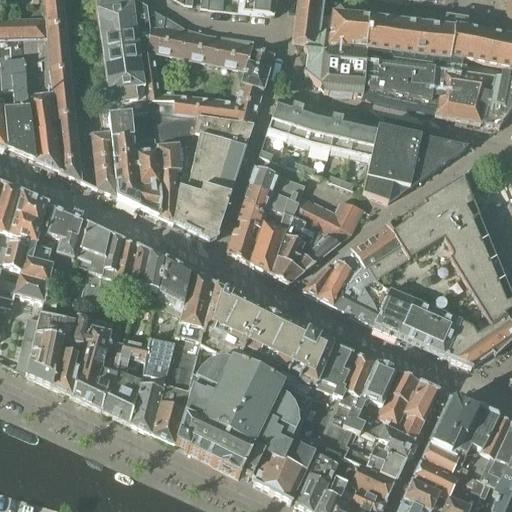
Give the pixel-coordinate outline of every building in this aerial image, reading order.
[(61,11),(60,0),(41,0),(42,13),(61,11)] [(145,55),(145,30),(146,12),(126,0),(93,0),(107,102),(100,103),(101,109),(102,121),(106,120),(125,119),(125,116),(144,116),(142,100),(139,77),(136,55),(145,55)] [(276,3),(276,0),(243,0),(242,15),(239,14),(238,14),(238,16),(239,16),(274,20),(275,3),(276,3)] [(511,41),(502,39),(465,32),(466,23),(444,19),(442,31),(366,21),(366,23),(363,23),(363,20),(330,18),(328,32),(325,50),(317,48),(320,31),(322,17),(324,2),(326,2),(326,0),(296,0),(291,46),(306,47),(306,49),(302,52),(306,57),(305,73),(303,74),(323,98),(339,99),(352,100),(352,99),(353,99),(354,100),(362,94),(360,101),(361,102),(434,119),(434,120),(480,129),(480,127),(482,130),(497,133),(511,110),(511,87),(439,74),(440,63),(448,64),(511,75),(511,41)] [(511,9),(506,8),(502,39),(511,41),(511,9)] [(42,13),(43,22),(44,28),(63,26),(61,11),(42,13)] [(161,30),(162,21),(146,12),(145,30),(161,30)] [(322,17),(320,31),(328,32),(330,18),(322,17)] [(145,30),(145,55),(145,61),(153,62),(152,54),(163,57),(167,37),(170,38),(172,27),(162,21),(161,30),(145,30)] [(45,42),(44,28),(43,22),(0,23),(0,43),(21,43),(45,42)] [(63,26),(44,28),(45,42),(64,40),(63,26)] [(183,34),(172,27),(170,38),(167,37),(163,57),(179,60),(185,34),(183,34)] [(201,39),(185,34),(179,60),(193,62),(196,63),(201,39)] [(204,40),(201,39),(196,63),(212,68),(218,42),(204,40)] [(64,40),(45,42),(47,57),(66,55),(64,40)] [(45,42),(21,43),(33,165),(39,168),(40,167),(53,173),(58,176),(57,163),(55,147),(54,131),(52,116),(51,102),(50,88),(48,73),(47,57),(45,42)] [(218,42),(212,68),(229,72),(234,44),(218,42)] [(33,165),(21,43),(0,43),(0,96),(1,96),(5,153),(33,165)] [(234,44),(229,72),(240,75),(244,62),(249,64),(252,54),(253,47),(234,44)] [(252,54),(249,64),(245,73),(256,75),(258,71),(269,74),(274,57),(252,54)] [(66,55),(47,57),(48,73),(67,71),(66,55)] [(145,61),(145,55),(136,55),(139,77),(155,77),(153,62),(145,61)] [(241,78),(240,83),(253,86),(252,90),(263,93),(265,84),(269,74),(258,71),(256,75),(245,73),(249,64),(244,62),(240,75),(241,75),(241,78)] [(67,71),(48,73),(50,88),(69,86),(67,71)] [(157,98),(155,77),(139,77),(142,100),(158,101),(157,98)] [(258,110),(263,93),(252,90),(253,86),(240,83),(235,103),(258,110)] [(70,100),(69,86),(50,88),(51,102),(70,100)] [(158,101),(142,100),(144,116),(125,116),(125,119),(127,147),(136,211),(155,220),(155,199),(150,183),(167,182),(166,176),(177,176),(178,176),(180,151),(187,151),(190,120),(167,117),(170,98),(157,98),(158,101)] [(180,99),(170,98),(167,117),(190,120),(193,100),(180,99)] [(70,100),(51,102),(52,116),(72,114),(70,100)] [(217,103),(193,100),(190,120),(215,123),(217,103)] [(234,105),(217,103),(215,123),(232,124),(234,105)] [(235,103),(234,105),(232,124),(253,127),(258,110),(235,103)] [(286,145),(296,110),(292,109),(292,110),(277,105),(265,139),(286,145)] [(301,111),(296,110),(286,145),(309,152),(316,117),(300,112),(301,111)] [(73,129),(72,114),(52,116),(54,131),(73,129)] [(316,117),(309,152),(329,156),(337,121),(332,120),(332,121),(316,117)] [(137,212),(127,147),(125,119),(106,120),(110,149),(111,164),(115,202),(116,202),(116,203),(136,212),(137,212)] [(106,120),(102,121),(104,136),(90,138),(91,152),(110,149),(106,120)] [(178,176),(177,176),(168,226),(208,245),(215,242),(229,199),(239,170),(253,129),(253,127),(232,124),(215,123),(190,120),(187,151),(180,151),(178,176)] [(349,161),(356,126),(340,122),(337,121),(329,156),(349,161)] [(369,165),(376,131),(356,126),(349,161),(369,165)] [(73,129),(54,131),(55,147),(75,145),(73,129)] [(394,202),(439,170),(467,152),(466,151),(376,131),(369,165),(361,198),(387,207),(394,202)] [(75,145),(55,147),(57,163),(76,161),(75,145)] [(111,164),(110,149),(91,152),(93,167),(111,164)] [(258,160),(269,164),(271,158),(260,154),(258,160)] [(76,161),(57,163),(58,176),(79,185),(76,161)] [(115,201),(111,164),(93,167),(95,192),(115,201)] [(291,165),(289,171),(311,179),(314,173),(291,165)] [(272,200),(279,182),(254,173),(248,191),(272,200)] [(168,226),(177,176),(166,176),(167,182),(150,183),(155,199),(155,220),(168,226)] [(329,179),(327,185),(349,193),(352,187),(329,179)] [(511,304),(465,194),(468,193),(462,179),(450,187),(451,189),(386,229),(387,230),(400,253),(388,261),(378,267),(367,273),(374,285),(374,286),(387,296),(412,307),(459,327),(463,329),(479,319),(486,331),(505,320),(511,331),(511,304)] [(268,214),(250,268),(254,270),(270,279),(287,222),(290,223),(299,200),(300,200),(304,191),(303,191),(303,190),(279,182),(272,200),(268,214)] [(248,191),(242,209),(256,216),(258,209),(268,214),(272,200),(248,191)] [(3,192),(0,200),(0,264),(19,199),(3,192)] [(70,273),(74,262),(32,250),(45,210),(19,199),(0,264),(0,310),(14,314),(16,304),(40,309),(42,302),(51,267),(70,273)] [(313,207),(300,200),(299,200),(290,223),(301,229),(313,207)] [(511,204),(495,210),(492,204),(488,206),(493,215),(511,208),(511,204)] [(341,205),(335,218),(330,228),(351,238),(363,214),(341,205)] [(301,229),(303,230),(313,234),(323,212),(313,207),(301,229)] [(256,216),(242,209),(239,216),(235,226),(227,257),(239,263),(250,268),(268,214),(258,209),(256,216)] [(85,229),(45,210),(32,250),(74,262),(85,229)] [(323,212),(313,234),(324,239),(330,228),(335,218),(323,212)] [(303,230),(301,229),(290,223),(287,222),(270,279),(288,288),(340,247),(324,239),(304,261),(298,258),(303,249),(295,245),(303,230)] [(330,228),(324,239),(340,247),(351,238),(330,228)] [(113,242),(85,229),(74,262),(90,267),(79,302),(92,306),(97,292),(113,242)] [(378,267),(388,261),(400,253),(387,230),(386,229),(384,230),(374,237),(362,245),(351,253),(364,269),(367,273),(378,267)] [(113,242),(97,292),(109,295),(124,247),(113,242)] [(124,247),(109,295),(121,299),(136,252),(135,251),(135,252),(124,247)] [(136,252),(121,299),(135,304),(148,259),(144,257),(143,256),(136,252)] [(361,299),(374,286),(374,285),(367,273),(365,275),(362,273),(364,269),(351,253),(334,266),(353,284),(351,289),(348,289),(333,311),(373,331),(377,322),(361,299)] [(163,266),(148,259),(135,304),(154,309),(163,266)] [(163,266),(154,309),(180,315),(188,279),(163,266)] [(332,279),(317,302),(333,311),(348,289),(351,289),(353,284),(334,266),(325,273),(332,279)] [(332,279),(325,273),(303,295),(317,302),(332,279)] [(189,381),(198,349),(212,292),(188,279),(180,315),(176,330),(171,343),(173,344),(171,349),(161,390),(185,397),(189,381)] [(387,296),(374,286),(361,299),(377,322),(373,331),(398,341),(412,307),(387,296)] [(309,402),(314,391),(332,351),(317,344),(318,343),(307,338),(306,338),(297,334),(296,335),(293,333),(294,332),(281,326),(281,327),(262,318),(263,316),(261,315),(261,316),(252,311),(251,312),(247,310),(247,309),(227,300),(224,299),(224,298),(212,292),(198,349),(222,360),(300,397),(309,402)] [(412,307),(398,341),(398,342),(399,341),(420,350),(420,351),(422,351),(422,350),(444,360),(459,327),(412,307)] [(50,391),(65,345),(73,319),(58,316),(40,311),(33,338),(24,379),(50,391)] [(105,417),(125,339),(109,335),(111,326),(74,317),(73,319),(65,345),(81,351),(70,385),(64,398),(105,418),(105,417)] [(494,361),(511,343),(511,331),(505,320),(486,331),(479,319),(463,329),(459,327),(444,360),(444,361),(471,373),(491,357),(494,361)] [(125,337),(125,339),(105,417),(129,429),(138,385),(126,379),(129,362),(142,366),(146,343),(147,341),(125,337)] [(138,385),(129,429),(150,438),(161,390),(171,349),(146,343),(142,366),(139,385),(138,385)] [(81,351),(65,345),(50,391),(64,398),(70,385),(81,351)] [(332,351),(314,391),(313,395),(326,400),(329,392),(334,394),(337,392),(338,390),(342,392),(341,396),(347,381),(340,378),(350,359),(332,351)] [(349,402),(355,405),(372,368),(351,358),(351,359),(350,359),(340,378),(347,381),(341,396),(338,403),(346,407),(349,402)] [(302,417),(309,402),(300,397),(222,360),(212,363),(204,366),(196,372),(189,381),(185,397),(172,449),(173,450),(175,450),(175,451),(185,455),(187,456),(188,455),(208,466),(210,467),(238,482),(241,476),(243,477),(243,476),(250,480),(251,481),(262,460),(279,469),(302,417)] [(340,432),(341,432),(354,438),(356,433),(361,422),(370,426),(392,377),(372,368),(355,405),(349,415),(347,415),(340,432)] [(361,422),(356,433),(378,443),(383,431),(395,437),(404,418),(418,388),(392,377),(370,426),(361,422)] [(436,396),(418,388),(404,418),(422,426),(432,403),(436,396)] [(172,449),(185,397),(161,390),(150,438),(149,439),(172,449)] [(279,469),(267,495),(270,497),(270,498),(290,508),(315,460),(319,463),(319,464),(333,470),(338,460),(330,456),(341,432),(340,432),(347,415),(344,414),(347,407),(346,407),(338,403),(326,400),(313,395),(302,417),(279,469)] [(455,462),(478,413),(477,414),(474,412),(472,411),(471,411),(458,405),(458,404),(457,404),(455,405),(455,406),(449,408),(449,407),(447,407),(446,409),(447,410),(443,419),(441,419),(440,421),(441,422),(428,449),(455,462)] [(479,414),(478,413),(455,462),(458,464),(456,469),(470,475),(495,421),(494,422),(479,415),(479,414)] [(404,418),(395,437),(413,445),(422,426),(404,418)] [(495,421),(470,475),(467,480),(484,489),(474,511),(488,511),(493,501),(489,499),(497,484),(482,477),(487,472),(509,428),(495,421)] [(511,454),(511,429),(509,428),(487,472),(482,477),(497,484),(511,454)] [(383,431),(378,443),(374,451),(403,465),(413,445),(395,437),(383,431)] [(354,438),(341,432),(330,456),(338,460),(348,464),(394,485),(403,465),(374,451),(378,443),(356,433),(354,438)] [(458,464),(455,462),(428,449),(420,466),(440,474),(439,476),(464,486),(467,480),(470,475),(456,469),(458,464)] [(511,454),(497,484),(489,499),(493,501),(488,511),(504,511),(509,501),(511,501),(511,454)] [(319,464),(295,511),(296,511),(314,511),(321,498),(326,501),(333,486),(327,483),(333,470),(319,464)] [(384,505),(394,485),(348,464),(339,484),(344,487),(358,494),(384,505)] [(420,466),(411,487),(448,503),(447,505),(464,511),(474,511),(484,489),(467,480),(464,486),(439,476),(440,474),(420,466)] [(338,500),(344,487),(339,484),(335,482),(333,486),(326,501),(321,498),(314,511),(332,511),(336,505),(341,507),(343,502),(338,500)] [(358,494),(344,487),(338,500),(343,502),(341,507),(336,505),(332,511),(352,511),(350,511),(358,494)] [(411,487),(402,506),(414,511),(464,511),(447,505),(448,503),(411,487)] [(380,511),(384,505),(358,494),(350,511),(352,511),(380,511)]
